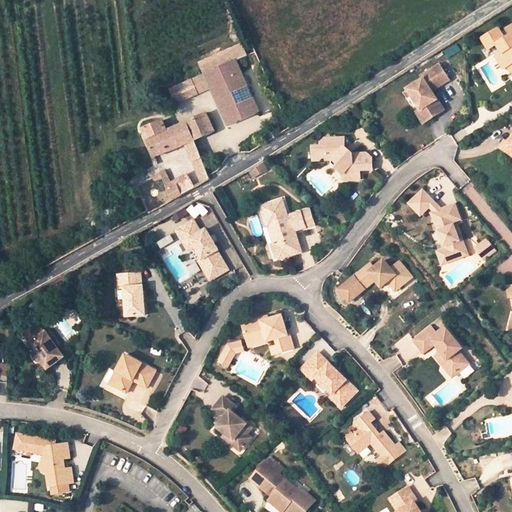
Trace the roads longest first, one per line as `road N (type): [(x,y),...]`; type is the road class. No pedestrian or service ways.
road 1 (unclassified): [(507,0),(204,190),(0,302)]
road 2 (residential): [(303,291),(399,399),(466,511)]
road 3 (residential): [(150,447),(239,291),(303,291)]
road 4 (residential): [(303,291),(390,190),(437,154)]
road 5 (residential): [(150,447),(90,422),(0,407)]
